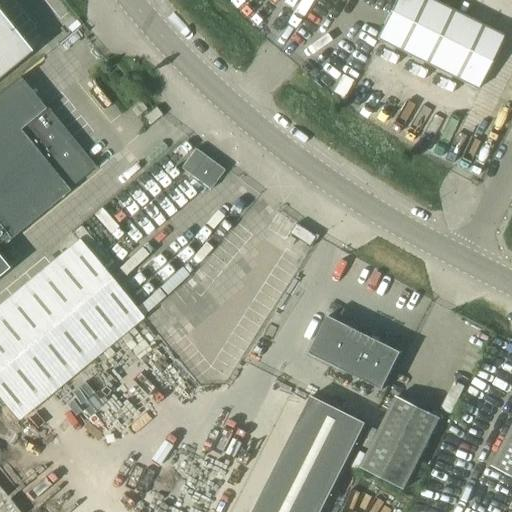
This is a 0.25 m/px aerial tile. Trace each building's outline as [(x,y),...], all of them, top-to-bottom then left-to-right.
[(506,38),(428,0),(395,0),(375,42),(480,93),(506,38)] [(0,76),(28,53),(0,18),(0,76)] [(342,75),(333,93),(344,98),(353,81),(342,75)] [(20,78),(0,93),(0,277),(11,268),(0,255),(0,248),(71,190),(70,189),(96,168),(46,107),(45,108),(20,78)] [(156,107),(145,117),(151,125),(163,115),(156,107)] [(210,190),(225,170),(195,149),(181,169),(210,190)] [(272,222),(292,237),(299,227),(280,213),(272,222)] [(145,317),(81,239),(0,305),(0,394),(20,420),(145,317)] [(382,390),(401,353),(328,317),(309,354),(382,390)] [(464,387),(455,382),(441,409),(450,414),(464,387)] [(321,511),(366,426),(311,397),(251,511),(321,511)] [(404,490),(440,418),(397,397),(361,468),(404,490)] [(511,428),(492,467),(511,477),(511,428)]
